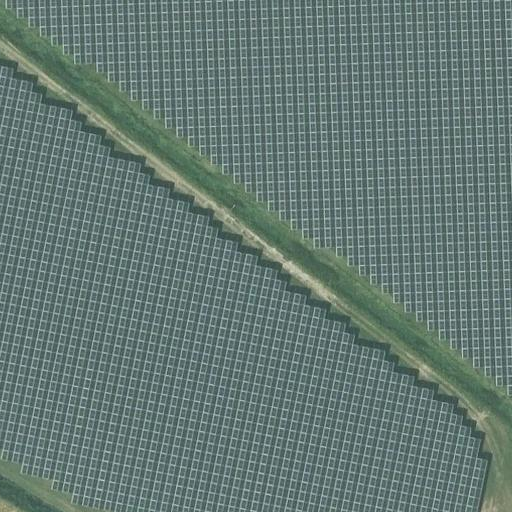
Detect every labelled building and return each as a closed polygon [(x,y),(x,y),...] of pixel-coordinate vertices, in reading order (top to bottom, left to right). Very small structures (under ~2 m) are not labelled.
[(83,51),(197,102),(238,9),(255,17),(263,0),(147,0),(144,9),(125,1),(125,0),(68,0),(58,23),(89,37),(83,51)] [(285,0),(282,8),(266,2),(260,19),(288,29),(291,22),(307,28),(317,0),(285,0)] [(388,102),(402,108),(431,43),(387,23),(370,62),(384,68),(378,81),(380,82),(369,105),(384,112),(388,102)] [(270,48),(268,67),(287,69),(289,50),(270,48)] [(437,206),(491,70),(463,58),(446,100),(428,92),(408,142),(421,148),(407,184),(422,190),(419,199),(437,206)] [(424,265),(511,300),(511,111),(472,211),(486,217),(485,221),(498,227),(491,243),(462,232),(456,247),(435,239),(424,265)]
